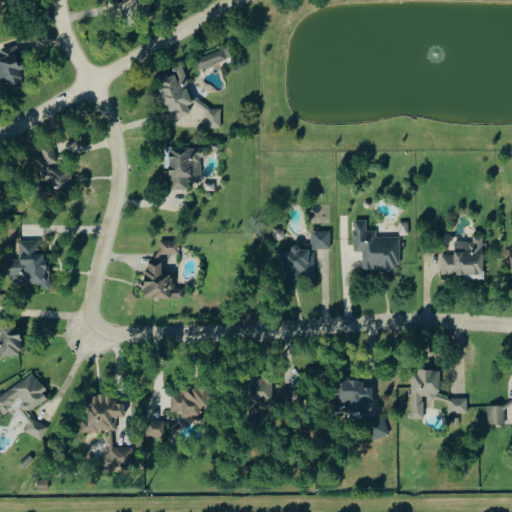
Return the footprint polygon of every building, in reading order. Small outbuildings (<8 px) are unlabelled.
[(0,85),(8,83),(11,92),(29,87),(16,45),(1,50),(3,57),(0,57),(0,85)] [(195,60),(222,50),(226,60),(199,70),(195,60)] [(72,193),(68,166),(58,167),(55,146),(41,148),(47,197),(72,193)] [(202,157),(208,157),(208,147),(170,147),(170,189),(188,189),(188,178),(202,177),(202,157)] [(401,236),(377,237),(377,230),(368,230),(368,219),(355,220),(356,251),(364,251),(364,270),(401,270),(401,236)] [(332,230),(312,231),(312,244),(292,245),(292,250),(284,250),(285,280),(316,279),(315,250),(332,249),(332,230)] [(442,274),(485,274),(484,236),(474,236),(474,242),(455,242),(456,255),(442,255),(442,274)] [(184,299),(184,288),(176,288),(176,274),(163,273),(163,254),(180,255),(180,241),(159,240),(159,261),(148,261),(147,297),(184,299)] [(40,241),(20,241),(21,259),(9,259),(9,283),(42,283),(42,288),(51,288),(51,264),(45,264),(45,253),(40,253),(40,241)] [(0,356),(22,356),(22,327),(0,327),(0,356)] [(425,408),(438,408),(439,371),(413,370),(412,419),(425,419),(425,408)] [(0,396),(0,408),(3,412),(18,402),(32,424),(27,428),(35,440),(47,433),(32,410),(51,398),(35,374),(0,396)] [(274,379),(249,378),(249,400),(274,400),(274,379)] [(373,400),(374,387),(365,387),(365,380),(335,379),(334,402),(345,402),(344,411),(364,412),(365,400),(373,400)] [(173,414),(208,413),(207,386),(181,387),(182,395),(172,395),(173,414)] [(82,432),(117,431),(117,417),(126,417),(126,403),(115,404),(115,395),(90,395),(91,422),(82,422),(82,432)] [(468,398),(450,398),(450,413),(469,413),(468,398)] [(489,406),(489,424),(506,424),(506,408),(511,408),(511,398),(511,406),(489,406)] [(385,417),(367,422),(373,440),(390,435),(385,417)] [(134,447),(119,448),(120,457),(134,457),(134,447)]
